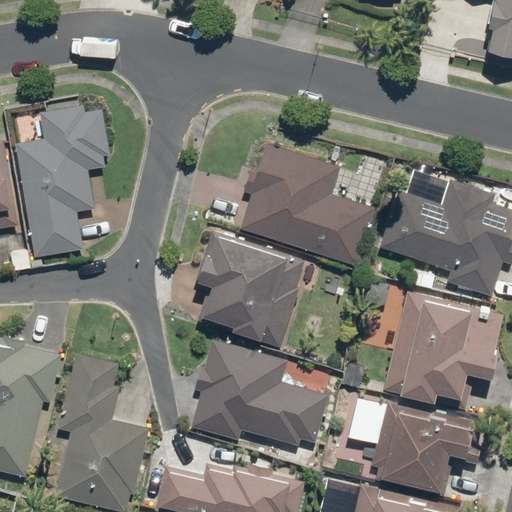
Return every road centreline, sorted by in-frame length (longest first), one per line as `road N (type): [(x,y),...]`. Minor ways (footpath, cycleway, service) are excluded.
road 1 (residential): [(511,128),(183,51)]
road 2 (residential): [(183,51),(141,278)]
road 3 (residential): [(183,51),(79,36),(0,50)]
road 4 (residential): [(141,278),(172,429)]
road 5 (residential): [(0,293),(141,278)]
